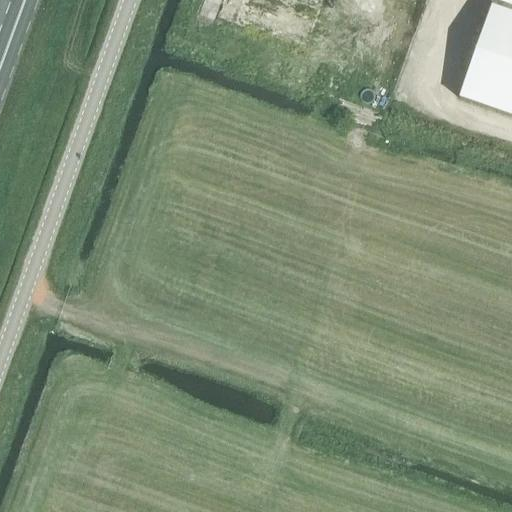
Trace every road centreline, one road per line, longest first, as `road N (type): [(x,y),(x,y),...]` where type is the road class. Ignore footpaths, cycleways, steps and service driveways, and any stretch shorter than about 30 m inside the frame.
road 1 (unclassified): [(0,372),(133,0)]
road 2 (track): [(305,394),(26,298)]
road 3 (track): [(353,152),(337,122),(367,4)]
